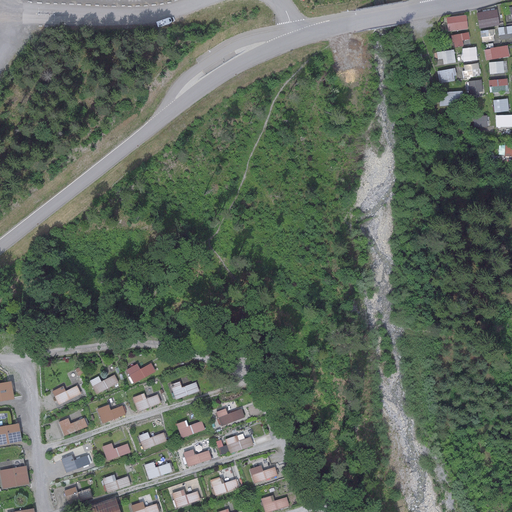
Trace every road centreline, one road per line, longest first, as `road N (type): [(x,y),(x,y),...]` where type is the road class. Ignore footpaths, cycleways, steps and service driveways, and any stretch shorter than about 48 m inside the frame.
road 1 (tertiary): [(468,0),(331,29),(238,66),(0,246)]
road 2 (track): [(36,450),(250,381),(187,349),(136,343),(18,357)]
road 3 (track): [(278,443),(57,511)]
road 4 (track): [(18,357),(29,379),(47,511)]
road 5 (track): [(250,381),(308,509)]
